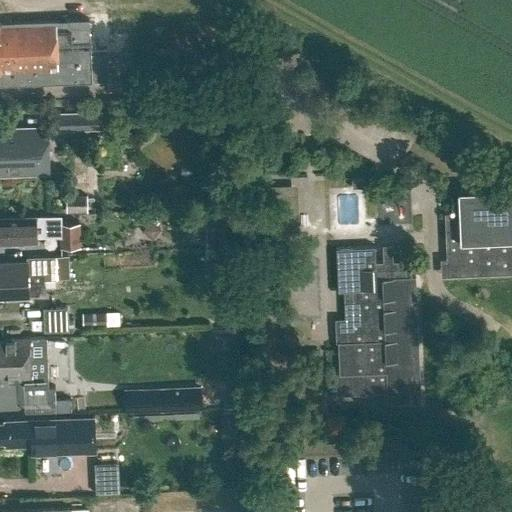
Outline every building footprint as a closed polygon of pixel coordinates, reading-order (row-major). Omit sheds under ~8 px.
[(106,47),(89,47),(88,20),(0,23),(0,82),(107,79),(106,47)] [(59,129),(107,128),(106,111),(58,112),(59,129)] [(3,129),(3,137),(0,136),(0,175),(48,174),(47,129),(49,129),(49,128),(3,129)] [(511,274),(511,186),(456,189),(457,211),(442,212),(445,278),(511,274)] [(87,208),(87,191),(67,191),(67,208),(87,208)] [(61,213),(0,216),(0,241),(7,241),(11,245),(18,244),(21,240),(37,239),(37,236),(60,235),(61,246),(80,245),(79,220),(61,221),(61,213)] [(206,215),(207,246),(230,245),(228,214),(206,215)] [(339,343),(335,344),(336,374),(332,375),(333,397),(388,395),(388,405),(420,404),(415,274),(405,275),(405,259),(391,259),(391,253),(381,253),(381,260),(374,260),(374,245),(336,246),(338,291),(342,290),(343,320),(338,320),(339,343)] [(26,254),(26,261),(0,261),(0,296),(28,295),(27,272),(46,271),(46,276),(57,276),(56,253),(26,254)] [(62,327),(61,303),(35,305),(36,328),(62,327)] [(5,341),(0,341),(0,375),(8,375),(8,378),(45,377),(44,345),(82,344),(82,334),(28,336),(28,338),(5,339),(5,341)] [(199,407),(197,383),(121,388),(123,412),(199,407)] [(74,417),(0,419),(0,440),(6,440),(6,445),(32,444),(32,439),(56,438),(56,434),(72,434),(73,451),(101,450),(101,433),(74,434),(74,417)] [(93,467),(68,468),(69,492),(95,491),(93,467)]
